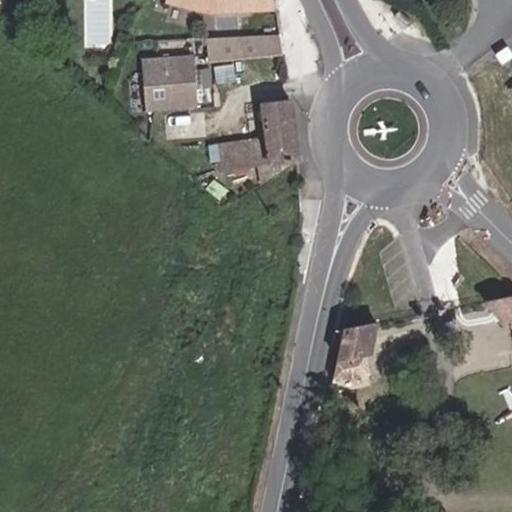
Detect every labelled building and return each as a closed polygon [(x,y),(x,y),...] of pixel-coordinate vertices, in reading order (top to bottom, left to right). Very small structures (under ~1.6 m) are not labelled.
[(210,12),(276,9),(275,7),(273,0),(166,0),(166,3),(210,12)] [(279,33),(270,34),(273,52),(282,51),(279,33)] [(270,34),(211,38),(213,59),(273,52),(270,34)] [(145,65),(151,115),(202,109),(196,59),(145,65)] [(221,165),(298,160),(289,89),(263,93),(267,131),(216,135),(221,165)] [(511,292),(486,297),(506,323),(511,324),(511,292)] [(367,352),(374,320),(340,327),(329,379),(363,372),(361,354),(367,352)]
